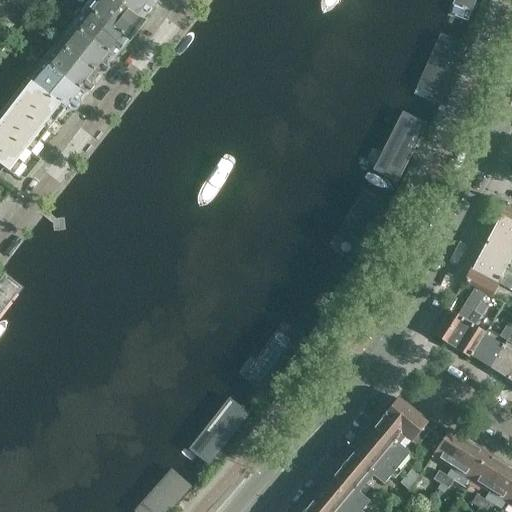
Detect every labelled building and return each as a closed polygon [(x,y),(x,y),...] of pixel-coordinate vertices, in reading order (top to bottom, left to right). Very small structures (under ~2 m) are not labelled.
[(91,0),(87,7),(127,40),(142,22),(141,21),(114,0),(91,0)] [(151,0),(114,0),(141,21),(154,4),(153,2),(154,2),(151,0)] [(470,11),(475,13),(480,0),(460,0),(458,7),(466,10),(466,11),(470,13),(470,11)] [(23,2),(18,9),(28,17),(34,10),(23,2)] [(87,7),(73,25),(113,58),(126,40),(127,40),(87,7)] [(65,21),(56,14),(50,22),(59,29),(65,21)] [(0,21),(0,36),(3,39),(13,26),(3,18),(0,21)] [(73,25),(59,43),(97,74),(103,74),(106,69),(105,64),(111,57),(113,58),(73,25)] [(21,48),(27,40),(14,31),(9,38),(21,48)] [(463,44),(441,34),(417,87),(433,94),(430,101),(436,104),(463,44)] [(59,43),(44,62),(82,93),(88,92),(92,86),(92,81),(97,74),(59,43)] [(6,48),(0,55),(9,62),(14,54),(6,48)] [(28,81),(65,108),(68,111),(68,110),(74,110),(78,104),(77,99),(82,93),(44,62),(41,65),(25,53),(20,60),(36,72),(28,81)] [(3,62),(0,66),(0,69),(9,76),(14,70),(3,62)] [(0,69),(0,79),(4,82),(9,76),(0,69)] [(28,81),(0,115),(0,176),(0,175),(0,171),(3,167),(13,175),(65,108),(28,81)] [(401,140),(387,169),(402,177),(422,137),(429,122),(431,114),(419,109),(415,113),(413,116),(408,126),(406,130),(401,140)] [(361,192),(329,248),(353,261),(385,206),(361,192)] [(493,225),(494,226),(511,234),(511,205),(505,202),(506,202),(505,201),(493,225)] [(511,234),(494,226),(485,243),(511,257),(511,255),(511,234)] [(485,243),(476,260),(511,278),(511,272),(505,269),(511,257),(485,243)] [(511,278),(476,260),(474,260),(463,282),(466,283),(466,284),(491,298),(498,284),(511,290),(511,278)] [(0,301),(22,274),(10,264),(0,275),(0,301)] [(457,315),(448,310),(433,333),(432,334),(452,347),(467,322),(480,301),(484,294),(474,289),(457,315)] [(467,322),(452,347),(471,359),(470,357),(471,357),(485,335),(486,333),(474,326),(486,305),(480,301),(467,322)] [(485,335),(471,357),(489,368),(503,346),(511,331),(511,330),(506,326),(499,336),(489,330),(486,333),(485,335)] [(511,331),(503,346),(489,368),(508,380),(511,373),(511,331)] [(260,390),(263,392),(297,344),(285,335),(254,378),(264,385),(260,390)] [(426,423),(396,399),(381,417),(397,431),(405,437),(416,446),(429,430),(441,441),(444,437),(448,431),(429,419),(426,423)] [(229,401),(194,445),(210,458),(249,409),(242,404),(239,409),(229,401)] [(399,444),(405,437),(397,431),(381,417),(379,420),(380,420),(350,456),(346,462),(345,461),(341,466),(365,485),(372,476),(383,485),(409,453),(399,444)] [(444,437),(441,441),(431,457),(450,468),(450,469),(467,442),(448,431),(444,437)] [(467,442),(450,469),(441,485),(447,488),(448,489),(457,473),(469,480),(485,454),(467,442)] [(488,492),(504,465),(485,454),(469,480),(488,492)] [(507,503),(511,495),(511,470),(504,465),(488,492),(507,504),(507,503)] [(359,493),(365,485),(341,466),(340,467),(341,467),(339,470),(306,509),(305,509),(302,511),(359,511),(369,501),(359,493)] [(168,469),(132,510),(130,511),(163,511),(187,485),(168,469)] [(413,483),(419,476),(411,470),(405,477),(413,483)] [(441,484),(446,476),(438,471),(433,480),(441,484)] [(405,477),(400,483),(408,490),(413,483),(405,477)] [(441,485),(438,490),(443,493),(447,488),(441,485)] [(477,508),(483,500),(475,495),(470,503),(477,508)] [(484,511),(490,504),(483,500),(477,508),(474,511),(484,511)]
